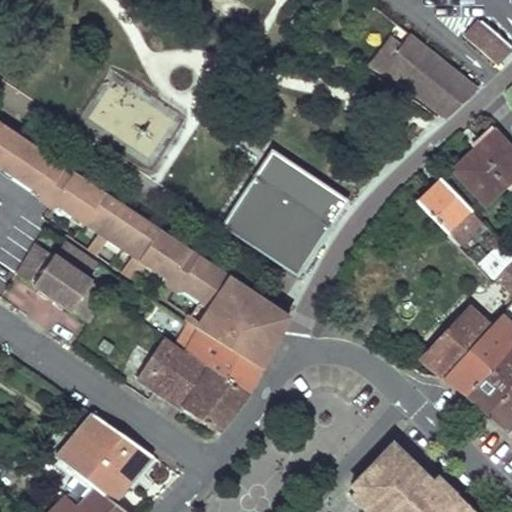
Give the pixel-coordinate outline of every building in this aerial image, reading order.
[(509,45),(480,20),(469,31),(499,56),(509,45)] [(476,87),(396,26),(386,40),(367,66),(399,88),(404,84),(442,118),(476,87)] [(499,56),(469,31),(463,37),(492,63),(499,56)] [(367,66),(386,40),(377,32),(358,59),(367,66)] [(147,134),(161,145),(180,121),(116,70),(80,115),(130,155),(147,134)] [(283,315),(0,126),(0,166),(41,193),(50,199),(80,219),(93,229),(81,246),(92,254),(104,236),(128,251),(116,270),(130,279),(139,267),(142,261),(165,275),(160,282),(172,289),(175,283),(197,297),(193,302),(182,319),(186,323),(256,368),(273,340),(283,315)] [(511,176),(511,151),(493,131),(451,168),(482,204),(511,176)] [(330,188),(269,147),(253,172),(315,213),(330,188)] [(41,193),(0,166),(0,175),(37,200),(41,193)] [(346,199),(330,188),(315,213),(253,172),(225,216),(220,223),(296,273),(346,199)] [(467,208),(439,178),(414,201),(443,231),(467,208)] [(80,219),(50,199),(46,206),(75,226),(80,219)] [(511,218),(502,208),(487,223),(511,251),(511,218)] [(481,225),(463,242),(478,258),(496,242),(481,225)] [(18,263),(13,272),(86,322),(103,289),(85,277),(95,262),(61,239),(51,254),(32,242),(29,247),(18,263)] [(509,259),(502,251),(482,271),(490,278),(509,259)] [(511,258),(494,279),(511,295),(511,258)] [(165,275),(142,261),(139,267),(160,282),(165,275)] [(197,297),(175,283),(172,289),(193,302),(197,297)] [(122,293),(109,285),(104,293),(116,301),(122,293)] [(488,326),(468,308),(421,358),(442,376),(488,326)] [(511,312),(505,320),(499,314),(488,326),(442,376),(463,395),(511,341),(511,312)] [(256,368),(186,323),(174,343),(245,391),(256,368)] [(174,343),(162,335),(134,378),(217,429),(245,391),(174,343)] [(511,380),(511,341),(463,395),(484,411),(511,380)] [(511,380),(484,411),(505,430),(511,422),(511,380)] [(150,454),(90,413),(54,458),(92,487),(74,505),(64,496),(48,511),(125,511),(110,500),(150,454)] [(350,483),(356,489),(396,447),(390,441),(350,483)] [(427,480),(396,447),(356,489),(379,511),(460,511),(447,498),(427,480)] [(24,465),(13,455),(0,469),(0,485),(3,488),(24,465)] [(427,480),(447,498),(452,493),(433,474),(427,480)] [(379,511),(356,489),(350,483),(345,487),(370,511),(379,511)] [(199,511),(233,511),(216,495),(199,511)]
